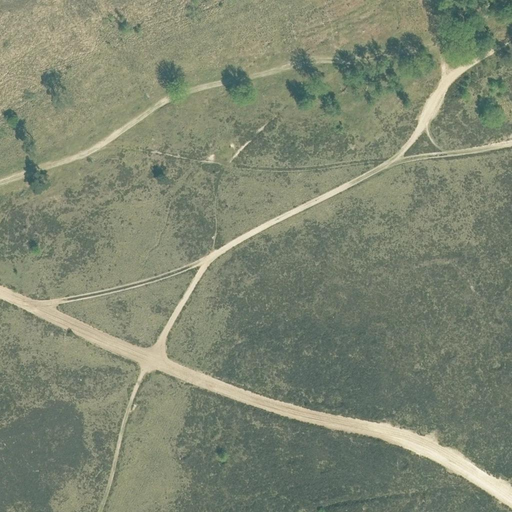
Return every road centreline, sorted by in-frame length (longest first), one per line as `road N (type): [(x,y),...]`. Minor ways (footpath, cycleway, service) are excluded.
road 1 (track): [(30,306),(189,267),(379,169),(416,134),(450,77),(511,37)]
road 2 (track): [(0,292),(235,394),(404,438),(511,499)]
road 3 (track): [(511,143),(390,162)]
